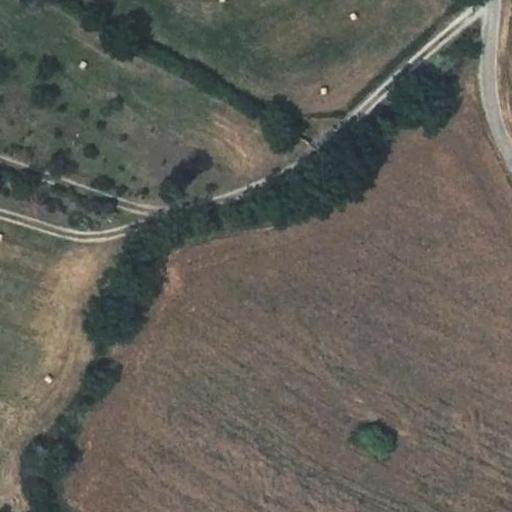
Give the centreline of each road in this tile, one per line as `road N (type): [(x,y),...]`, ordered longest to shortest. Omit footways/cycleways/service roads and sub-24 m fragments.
road 1 (track): [(173,212),(299,167),(485,0)]
road 2 (unclassified): [(490,0),(484,65),(497,128),(511,155)]
